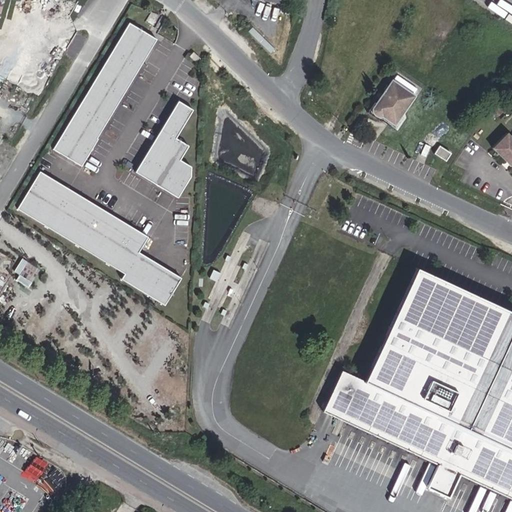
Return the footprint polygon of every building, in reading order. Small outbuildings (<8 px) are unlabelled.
[(155,40),(126,22),(50,149),(79,167),(155,40)] [(393,125),(418,89),(396,74),(371,111),(372,113),(373,116),(375,117),(378,117),(381,117),(393,125)] [(511,85),(510,88),(511,89),(511,138),(506,133),(492,148),(511,166),(511,85)] [(192,111),(174,101),(132,174),(175,198),(187,177),(187,167),(177,161),(186,145),(176,139),(192,111)] [(143,238),(36,173),(13,209),(121,275),(117,281),(160,307),(177,280),(134,253),(143,238)] [(29,287),(41,269),(23,257),(14,270),(20,274),(17,278),(29,287)] [(511,311),(415,267),(363,380),(341,370),(322,411),(437,465),(427,487),(448,497),(458,474),(511,499),(511,311)]
